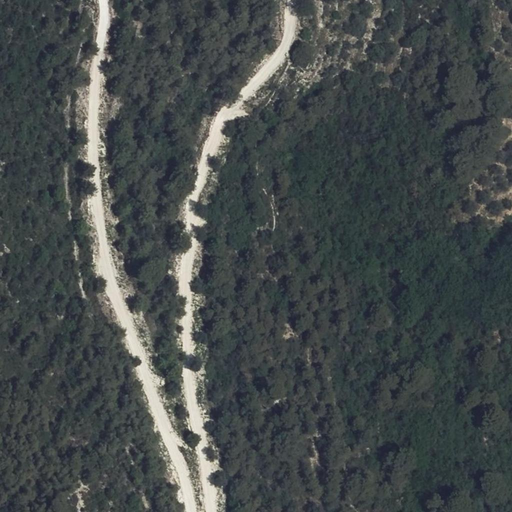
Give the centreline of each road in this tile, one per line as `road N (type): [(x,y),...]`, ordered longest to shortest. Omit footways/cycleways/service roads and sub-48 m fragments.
road 1 (track): [(292,0),(280,51),(225,113),(197,179),(187,379),(213,511)]
road 2 (track): [(192,511),(179,456),(108,271),(90,134),(103,0)]
